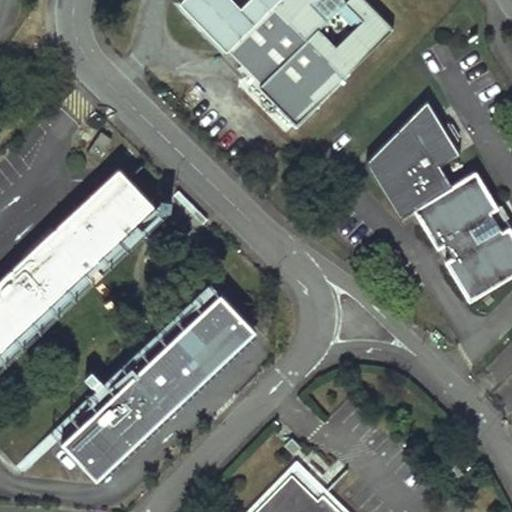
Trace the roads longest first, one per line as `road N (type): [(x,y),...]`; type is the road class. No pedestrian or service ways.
road 1 (residential): [(74,0),(76,34),(89,62),(283,252)]
road 2 (residential): [(464,402),(380,311),(342,280),(283,252)]
road 3 (residential): [(301,356),(153,511)]
road 4 (residential): [(464,402),(427,371),(377,349),(301,356)]
